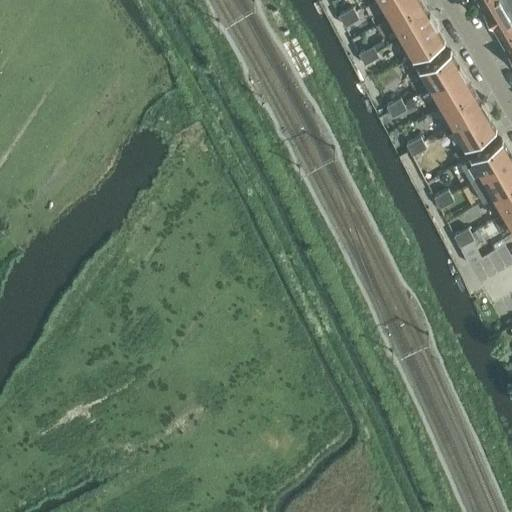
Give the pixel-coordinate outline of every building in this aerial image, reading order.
[(378,0),(390,19),(421,0),(420,0),(378,0)] [(390,19),(400,37),(432,19),(421,0),(390,19)] [(511,5),(511,0),(477,0),(484,11),(483,12),(488,19),(511,5)] [(492,27),(493,27),(501,41),(511,34),(511,5),(488,19),(492,27)] [(359,18),(353,7),(346,10),(352,21),(359,18)] [(339,14),(344,25),(352,21),(346,10),(339,14)] [(400,37),(411,56),(415,54),(439,40),(443,38),(432,19),(400,37)] [(509,55),(511,60),(511,34),(501,41),(510,55),(509,55)] [(439,40),(415,54),(422,66),(419,68),(430,87),(461,69),(450,50),(446,52),(439,40)] [(379,56),(373,45),(366,49),(372,60),(379,56)] [(359,52),(364,63),(372,60),(366,49),(359,52)] [(472,88),(461,69),(430,87),(441,106),(472,88)] [(483,107),(472,88),(441,106),(452,125),(483,107)] [(407,108),(401,97),(394,101),(399,112),(407,108)] [(386,105),(392,116),(399,112),(394,101),(386,105)] [(452,125),(463,144),(466,142),(474,155),(498,140),(491,128),(494,126),(483,107),(452,125)] [(427,147),(421,136),(414,139),(419,150),(427,147)] [(498,140),(474,155),(462,162),(473,181),(482,176),(481,175),(511,157),(511,156),(501,138),(498,140)] [(406,143),(412,154),(419,150),(414,139),(406,143)] [(482,176),(492,194),(511,182),(511,157),(481,175),(482,176)] [(511,182),(492,194),(503,212),(511,207),(511,182)] [(454,199),(448,188),(441,192),(447,203),(454,199)] [(434,196),(440,207),(447,203),(441,192),(434,196)] [(511,207),(503,212),(511,228),(511,207)] [(474,238),(468,227),(461,230),(467,241),(474,238)] [(478,228),(472,231),(475,238),(481,234),(478,228)] [(454,234),(460,245),(467,241),(461,230),(454,234)]
